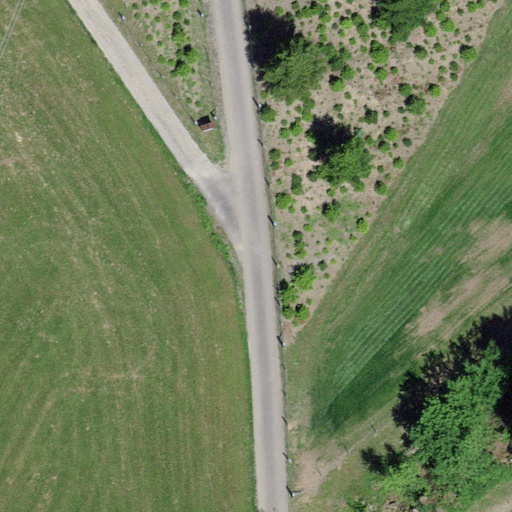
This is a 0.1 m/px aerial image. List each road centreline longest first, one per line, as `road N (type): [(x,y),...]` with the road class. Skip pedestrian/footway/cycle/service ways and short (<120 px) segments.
road 1 (track): [(227,0),(269,355),(273,511)]
road 2 (track): [(256,246),(81,0)]
